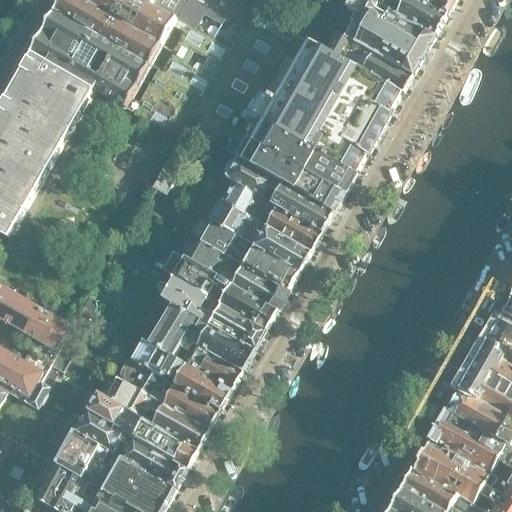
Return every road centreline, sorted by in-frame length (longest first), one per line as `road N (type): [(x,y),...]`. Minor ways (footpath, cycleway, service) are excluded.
road 1 (residential): [(480,0),(188,511)]
road 2 (residential): [(370,511),(511,264)]
